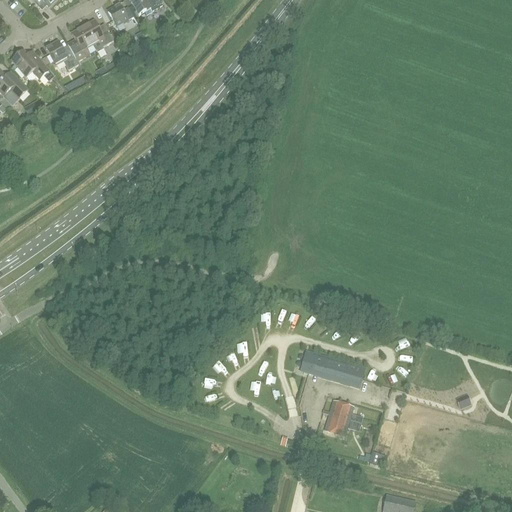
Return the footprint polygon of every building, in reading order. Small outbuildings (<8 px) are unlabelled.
[(56,0),(30,0),(39,9),(44,4),(48,8),(56,0)] [(152,13),(162,7),(160,3),(158,0),(129,0),(139,17),(144,14),(146,17),(153,14),(152,13)] [(20,15),(27,9),(21,3),(15,8),(20,15)] [(123,25),(134,19),(128,8),(122,12),(119,6),(108,13),(117,28),(119,32),(125,28),(123,25)] [(94,22),(83,29),(93,47),(93,46),(97,54),(104,50),(103,49),(113,43),(107,31),(101,34),(94,22)] [(71,35),(75,41),(67,46),(77,63),(89,56),(86,50),(93,47),(83,29),(71,35)] [(68,72),(79,66),(70,51),(64,55),(57,43),(46,49),(56,67),(63,63),(68,72)] [(49,73),(40,62),(32,53),(27,57),(23,53),(17,57),(18,58),(12,63),(26,79),(33,73),(40,81),(49,73)] [(0,94),(12,106),(28,91),(10,73),(5,78),(0,73),(0,72),(0,94)] [(359,390),(365,370),(317,356),(307,353),(301,373),(309,375),(359,390)] [(344,437),(353,409),(334,404),(326,431),(344,437)] [(359,456),(358,460),(381,467),(385,455),(373,452),(372,456),(366,454),(365,458),(359,456)] [(387,497),(383,511),(415,511),(417,503),(387,497)]
